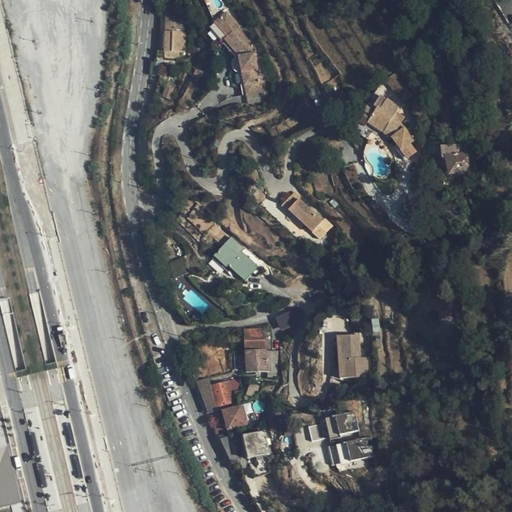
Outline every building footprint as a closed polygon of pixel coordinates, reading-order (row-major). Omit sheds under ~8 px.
[(211,28),(237,56),(234,59),(233,61),(233,65),(235,69),(237,71),(240,72),(244,95),(247,94),(250,104),(262,101),(262,100),(265,99),(268,97),(270,92),(271,90),(271,85),(273,85),(267,60),(265,61),(258,61),(256,52),(252,45),(254,43),(240,28),(242,26),(228,10),(220,19),(218,16),(213,20),(212,23),(213,25),(211,28)] [(185,55),(186,36),(184,36),(184,31),(176,30),(177,15),(166,15),(166,55),(185,55)] [(408,85),(398,72),(386,81),(396,94),(398,92),(404,101),(414,95),(408,85)] [(172,100),(176,89),(166,85),(162,97),(172,100)] [(419,121),(402,110),(403,105),(393,102),(394,96),(379,93),(377,105),(373,104),(369,122),(397,126),(403,131),(402,135),(415,144),(423,132),(416,126),(419,121)] [(473,172),(470,155),(464,156),(462,146),(441,151),(443,160),(446,159),(449,176),(463,174),(464,178),(471,177),(470,172),(473,172)] [(319,223),(295,202),(297,200),(291,193),(279,207),(286,213),(287,211),(311,232),(319,223)] [(401,196),(399,219),(416,220),(417,197),(401,196)] [(244,249),(232,239),(221,251),(232,262),(227,268),(244,284),(258,268),(241,252),(244,249)] [(168,263),(174,273),(186,266),(179,256),(168,263)] [(215,302),(221,307),(224,304),(218,299),(215,302)] [(275,319),(276,321),(281,333),(306,322),(300,309),(275,319)] [(382,331),(380,319),(373,320),(374,332),(382,331)] [(245,351),(265,351),(264,330),(245,331),(245,351)] [(361,338),(358,339),(342,339),(344,379),(371,377),(370,360),(363,360),(361,338)] [(266,371),(265,351),(245,351),(247,373),(266,371)] [(240,378),(209,386),(215,410),(235,405),(232,394),(243,391),(240,378)] [(253,398),(258,385),(252,383),(247,396),(253,398)] [(209,386),(199,389),(206,413),(215,410),(209,386)] [(247,425),(241,405),(222,411),(228,431),(247,425)] [(361,431),(356,412),(327,418),(332,440),(342,437),(342,435),(361,431)] [(279,419),(270,420),(271,432),(281,431),(279,419)] [(269,454),(264,432),(244,436),(248,459),(269,454)] [(220,439),(230,464),(239,461),(231,435),(220,439)] [(376,456),(372,437),(338,445),(343,466),(353,464),(352,462),(376,456)] [(14,511),(0,452),(0,511),(14,511)]
